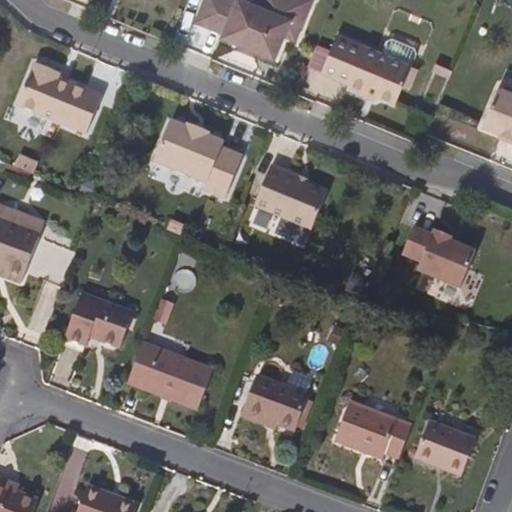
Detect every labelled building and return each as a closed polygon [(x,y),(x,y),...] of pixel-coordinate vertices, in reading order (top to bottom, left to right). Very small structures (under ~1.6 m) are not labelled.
[(291,41),(306,0),(249,0),(249,3),(240,0),(230,0),(231,0),(229,0),(197,0),(189,23),(217,34),(216,39),(271,60),(279,36),(291,41)] [(392,103),(408,65),(332,34),(317,73),(345,84),(343,90),(359,96),(361,91),(392,103)] [(82,129),(96,91),(52,74),(53,69),(50,62),(38,57),(31,60),(29,59),(12,101),(82,129)] [(511,90),(494,84),(479,124),(511,137),(511,90)] [(223,192),(238,150),(213,140),(215,135),(204,130),(204,127),(183,119),(182,122),(165,116),(150,156),(190,171),(202,176),(200,183),(223,192)] [(309,226),(324,187),(295,175),(295,171),(268,159),(252,200),(309,226)] [(0,273),(12,279),(31,231),(0,217),(0,273)] [(459,284),(474,246),(449,236),(450,232),(432,225),(431,230),(412,222),(400,250),(419,258),(416,267),(459,284)] [(122,342),(134,306),(82,287),(66,331),(80,337),(84,328),(122,342)] [(199,407),(214,366),(187,356),(160,345),(142,338),(127,379),(199,407)] [(294,425),(308,390),(280,380),(258,372),(243,413),(275,426),(278,420),(294,425)] [(399,453),(411,420),(348,396),(332,435),(383,454),(384,447),(399,453)] [(463,474),(477,437),(428,418),(415,454),(463,474)] [(19,483),(0,475),(0,483),(16,490),(17,490),(19,483)] [(0,511),(27,511),(33,496),(17,490),(16,490),(0,483),(0,511)] [(134,511),(138,503),(85,483),(74,511),(134,511)]
